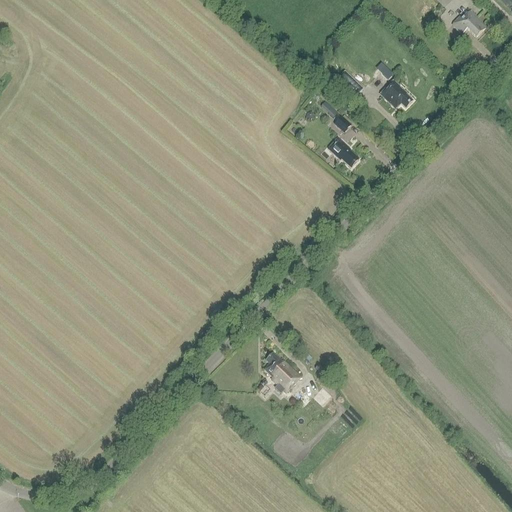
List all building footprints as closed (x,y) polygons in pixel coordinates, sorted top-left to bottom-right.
[(426,25),(440,9),(435,4),(421,20),(426,25)] [(475,18),(476,17),(470,11),(462,19),(459,17),(452,25),(461,34),(466,29),(475,38),(485,28),(475,18)] [(344,74),(334,85),(352,102),(363,91),(344,74)] [(393,82),(380,96),(395,111),(401,105),(406,110),(412,102),(406,96),(407,95),(393,82)] [(338,114),(333,110),(328,115),(333,119),(338,114)] [(311,113),(307,114),(306,118),(309,121),(313,120),(314,115),(311,113)] [(344,133),(351,126),(342,118),(335,125),(344,133)] [(349,152),(350,150),(338,139),(328,150),(340,161),(341,160),(351,169),(359,160),(349,152)] [(283,361),(281,363),(272,355),(265,362),(269,365),(264,371),(272,379),(270,380),(285,395),(301,379),(283,361)] [(314,398),(309,402),(315,407),(319,403),(325,408),(331,400),(320,390),(313,397),(314,398)]
